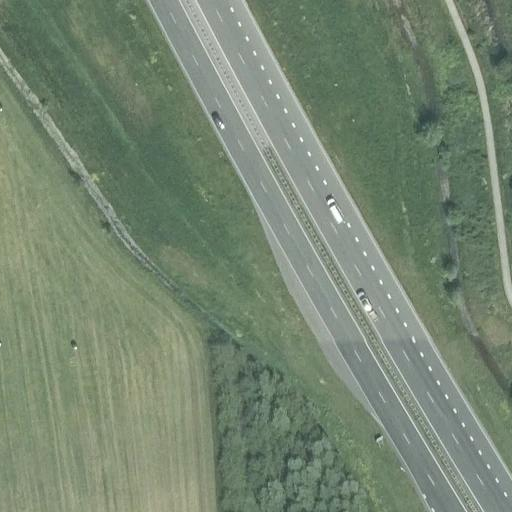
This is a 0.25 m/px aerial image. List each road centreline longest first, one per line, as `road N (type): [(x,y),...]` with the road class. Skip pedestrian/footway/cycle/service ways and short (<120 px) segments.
road 1 (trunk): [(500,511),(343,249),(209,0)]
road 2 (trunk): [(164,0),(232,137),(449,511)]
